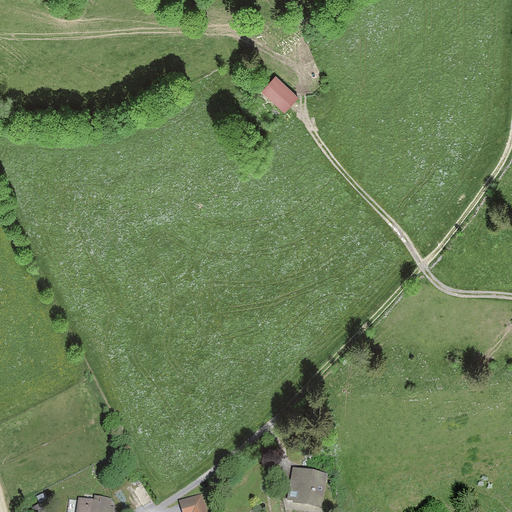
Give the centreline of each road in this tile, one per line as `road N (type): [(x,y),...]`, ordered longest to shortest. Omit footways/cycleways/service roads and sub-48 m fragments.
road 1 (track): [(204,478),(423,266),(504,160),(511,130)]
road 2 (track): [(423,266),(398,226),(321,144),(305,118),(299,73)]
